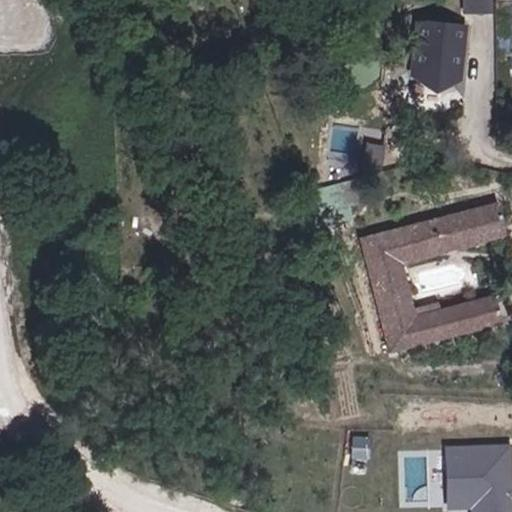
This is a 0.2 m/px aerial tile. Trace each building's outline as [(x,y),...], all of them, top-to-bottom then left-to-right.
[(492,0),(463,0),(464,9),(493,10),(492,0)] [(416,16),(410,82),(463,87),(469,21),(416,16)] [(364,170),(382,172),(385,144),(367,143),(364,170)] [(511,222),(511,219),(504,189),(366,225),(395,339),(509,310),(501,282),(422,303),(408,249),(511,222)] [(511,511),(511,443),(448,442),(447,507),(473,508),(472,511),(511,511)]
